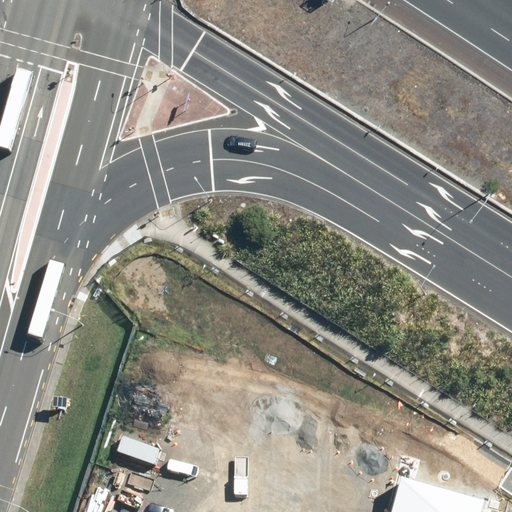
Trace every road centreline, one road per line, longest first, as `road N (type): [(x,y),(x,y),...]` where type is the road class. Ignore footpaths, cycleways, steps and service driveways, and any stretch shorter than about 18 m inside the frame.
road 1 (motorway): [(443,216),(278,161),(219,154),(156,173),(96,210),(68,240),(40,292)]
road 2 (motorway): [(443,216),(121,2)]
road 3 (secondary): [(121,2),(40,292)]
road 4 (secondary): [(0,158),(37,0)]
